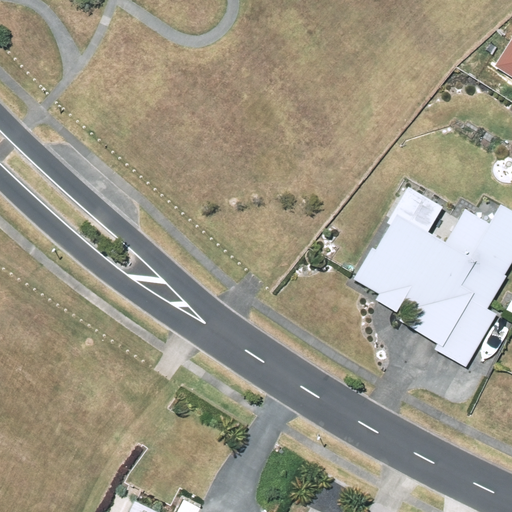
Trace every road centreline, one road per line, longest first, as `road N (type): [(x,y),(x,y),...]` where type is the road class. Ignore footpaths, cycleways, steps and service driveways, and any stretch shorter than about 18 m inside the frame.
road 1 (residential): [(203,322),(371,428),(511,499)]
road 2 (residential): [(0,115),(142,246),(203,322)]
road 3 (residential): [(203,322),(110,275),(0,176)]
